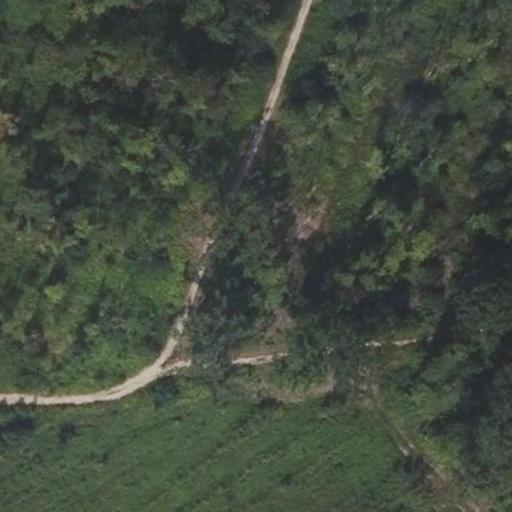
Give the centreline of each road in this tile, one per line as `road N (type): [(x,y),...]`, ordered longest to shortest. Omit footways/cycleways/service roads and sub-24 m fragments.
road 1 (track): [(159,384),(316,0)]
road 2 (track): [(0,397),(78,399),(159,384)]
